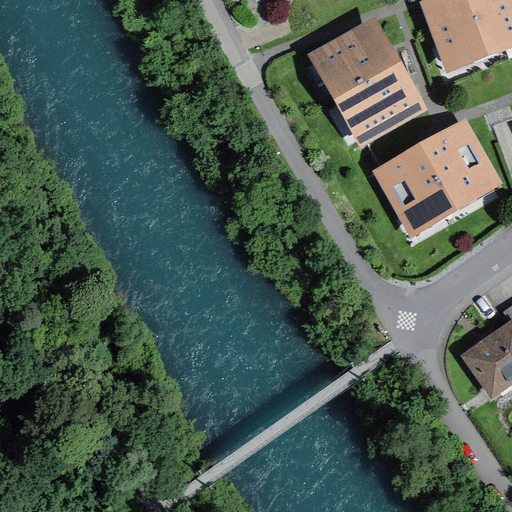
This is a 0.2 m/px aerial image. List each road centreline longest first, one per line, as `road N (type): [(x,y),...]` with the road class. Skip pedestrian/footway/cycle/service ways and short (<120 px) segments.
road 1 (residential): [(401,328),(244,67)]
road 2 (residential): [(511,498),(401,328)]
road 3 (unknown): [(396,7),(430,106),(441,117),(511,99)]
road 4 (residential): [(244,67),(418,0)]
road 5 (residential): [(511,249),(401,328)]
